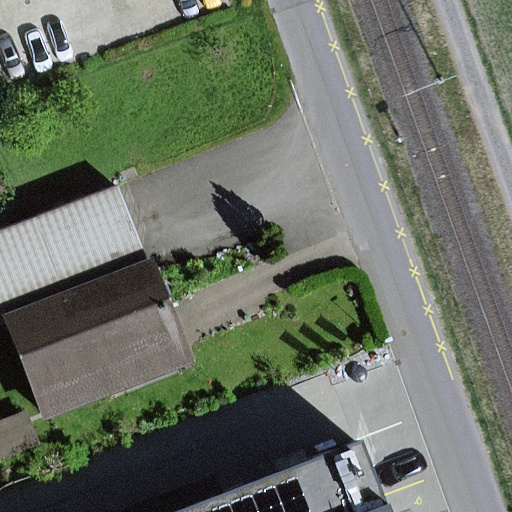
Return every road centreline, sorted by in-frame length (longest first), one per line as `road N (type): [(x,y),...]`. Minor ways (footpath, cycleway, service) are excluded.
road 1 (unclassified): [(478,511),(293,0)]
road 2 (track): [(511,182),(446,0)]
